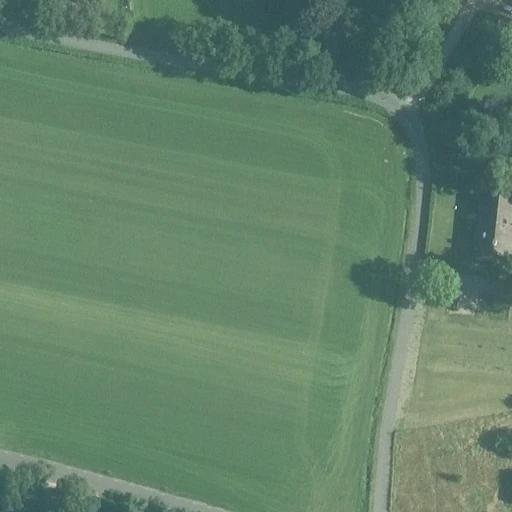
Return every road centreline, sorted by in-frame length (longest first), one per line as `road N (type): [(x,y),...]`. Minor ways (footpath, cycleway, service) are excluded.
road 1 (unclassified): [(378,511),(423,179),(405,117),(369,94),(0,26)]
road 2 (unclassified): [(0,451),(204,511)]
